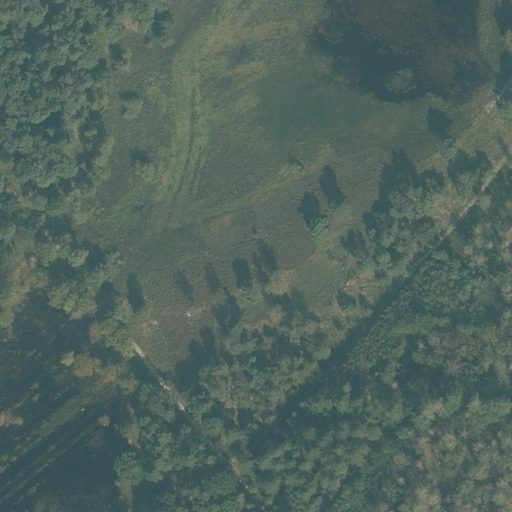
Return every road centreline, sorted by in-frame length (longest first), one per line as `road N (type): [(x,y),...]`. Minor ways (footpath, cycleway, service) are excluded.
road 1 (track): [(229,465),(511,137)]
road 2 (track): [(229,465),(22,191)]
road 3 (unknown): [(511,395),(437,395),(404,413),(310,511)]
